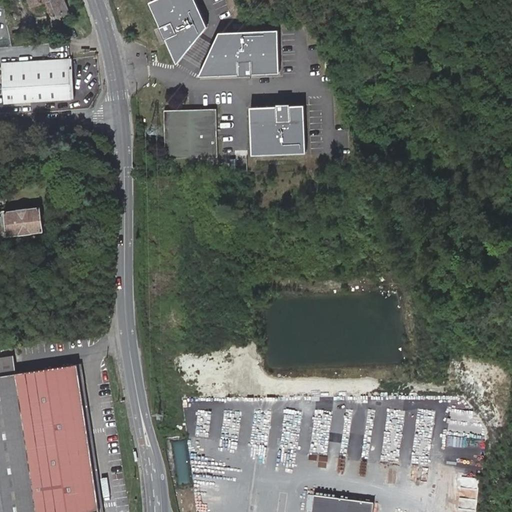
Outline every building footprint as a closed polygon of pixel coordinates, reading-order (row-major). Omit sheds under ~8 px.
[(30,0),(33,7),(46,2),(52,19),(53,21),(61,19),(60,16),(70,13),(65,0),(30,0)] [(195,0),(158,0),(151,3),(179,66),(208,27),(195,0)] [(278,30),(217,32),(199,79),(280,76),(278,30)] [(71,62),(3,67),(6,107),(74,102),(71,62)] [(307,105),(252,106),(253,155),(308,154),(307,105)] [(164,110),(166,158),(218,157),(216,109),(164,110)] [(159,163),(159,156),(151,156),(152,164),(159,163)] [(0,210),(0,235),(43,230),(40,206),(0,210)] [(100,511),(76,365),(0,376),(0,511),(100,511)] [(386,466),(384,485),(427,488),(428,469),(386,466)] [(190,470),(178,470),(178,484),(190,484),(190,470)] [(373,511),(375,505),(314,497),(312,511),(373,511)]
